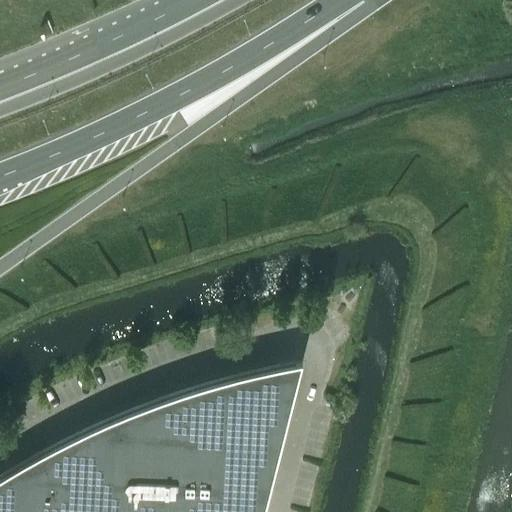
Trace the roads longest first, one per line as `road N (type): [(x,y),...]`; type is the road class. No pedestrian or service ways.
road 1 (trunk): [(0,267),(317,42),(348,0)]
road 2 (trunk): [(0,177),(162,101),(341,0)]
road 3 (trunk): [(193,0),(0,87)]
